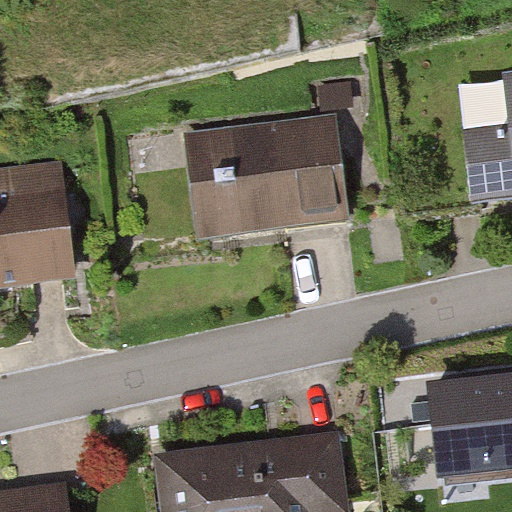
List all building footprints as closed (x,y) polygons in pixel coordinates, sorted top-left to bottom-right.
[(343,113),(193,132),(208,245),(357,226),(343,113)] [(511,134),(474,139),(484,212),(511,208),(511,134)] [(68,161),(0,171),(0,290),(86,277),(68,161)] [(511,378),(443,386),(454,483),(511,475),(511,378)] [(359,511),(349,429),(164,452),(171,511),(359,511)] [(0,511),(76,511),(74,489),(0,498),(0,511)]
